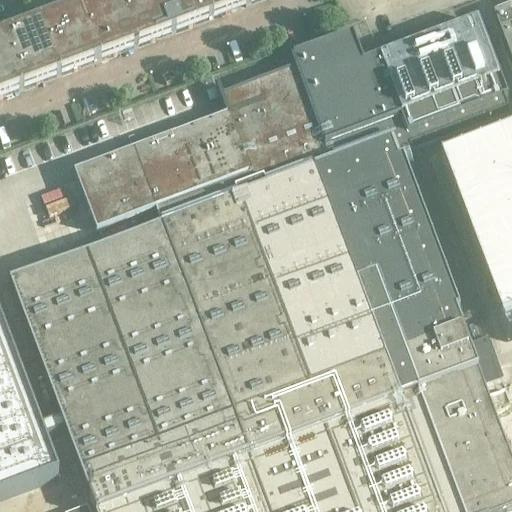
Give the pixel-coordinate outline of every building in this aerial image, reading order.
[(137,47),(119,0),(102,0),(79,9),(99,62),(137,47)] [(175,33),(162,0),(119,0),(137,47),(175,33)] [(212,19),(204,0),(162,0),(175,33),(212,19)] [(204,0),(212,19),(263,0),(204,0)] [(99,62),(79,9),(40,23),(60,76),(99,62)] [(511,12),(451,35),(480,111),(511,99),(511,12)] [(60,76),(40,23),(3,37),(23,90),(60,76)] [(300,91),(330,167),(331,166),(390,145),(414,136),(417,144),(459,128),(483,119),(480,111),(451,35),(393,57),(362,68),(300,91)] [(0,98),(23,90),(3,37),(0,38),(0,98)] [(351,39),(290,62),(293,68),(292,69),(300,91),(362,68),(351,39)] [(217,89),(215,90),(226,119),(254,195),(330,167),(300,91),(292,69),(220,95),(217,89)] [(226,119),(133,154),(155,213),(161,230),(254,195),(226,119)] [(511,335),(511,132),(434,162),(501,340),(511,335)] [(390,145),(331,166),(404,358),(462,337),(390,145)] [(133,154),(74,176),(95,234),(155,213),(133,154)] [(254,195),(161,230),(233,422),(404,358),(331,166),(330,167),(254,195)] [(81,480),(233,422),(161,230),(9,287),(60,424),(64,435),(81,480)] [(39,432),(0,327),(0,502),(58,481),(43,443),(64,435),(60,424),(39,432)] [(462,337),(404,358),(418,396),(476,374),(462,337)] [(404,358),(233,422),(247,460),(418,396),(404,358)] [(511,470),(476,374),(418,396),(461,511),(509,511),(511,511),(511,470)] [(247,460),(266,511),(461,511),(418,396),(247,460)] [(87,494),(93,511),(108,511),(247,460),(233,422),(81,480),(87,494)] [(266,511),(247,460),(108,511),(266,511)]
